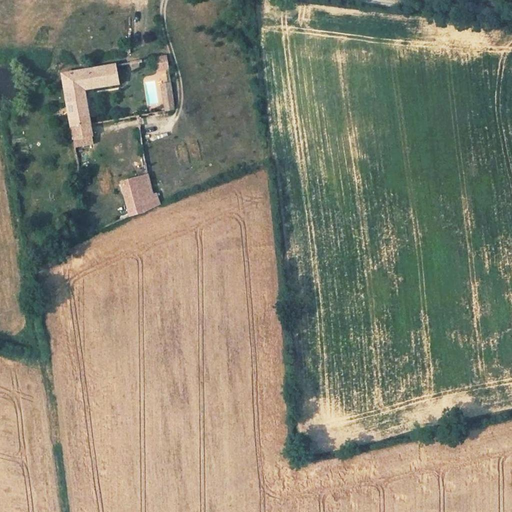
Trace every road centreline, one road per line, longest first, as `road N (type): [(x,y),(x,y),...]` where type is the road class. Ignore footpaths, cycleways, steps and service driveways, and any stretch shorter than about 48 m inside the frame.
road 1 (track): [(142,122),(177,111),(182,98),(166,0)]
road 2 (track): [(365,0),(511,21)]
